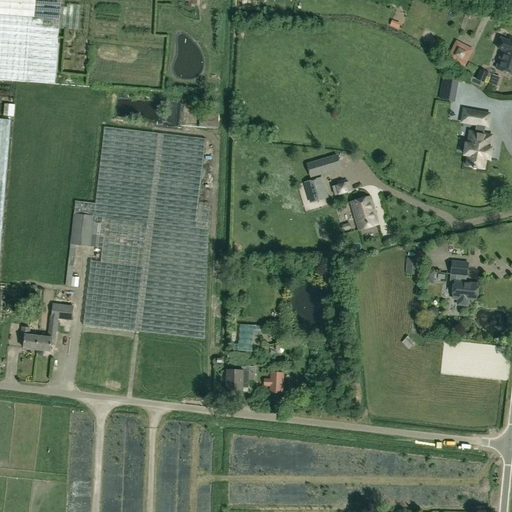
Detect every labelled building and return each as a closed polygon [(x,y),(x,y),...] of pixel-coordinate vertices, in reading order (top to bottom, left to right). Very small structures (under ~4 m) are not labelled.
[(0,0),(0,79),(54,84),(60,0),(0,0)] [(464,18),(474,21),(476,16),(466,12),(464,18)] [(502,50),(511,53),(511,42),(500,38),(497,48),(502,50)] [(447,59),(464,67),(473,50),(456,41),(447,59)] [(511,53),(502,50),(496,69),(511,74),(511,53)] [(484,83),(488,73),(479,69),(475,79),(484,83)] [(449,108),(450,102),(437,99),(436,105),(449,108)] [(199,128),(218,129),(218,114),(214,113),(214,111),(200,110),(199,128)] [(476,170),(476,168),(483,169),(487,159),(492,159),(495,145),(493,144),(494,134),(485,131),(485,126),(487,127),(489,115),(462,110),(460,122),(476,125),(474,135),(472,135),(470,145),(466,144),(464,155),(468,156),(466,166),(474,167),(473,169),(476,170)] [(0,119),(0,232),(9,120),(0,119)] [(75,202),(65,286),(78,287),(79,278),(72,277),(76,246),(99,249),(102,249),(101,259),(90,258),(89,262),(90,262),(83,325),(204,339),(210,204),(198,203),(205,140),(128,131),(104,128),(96,204),(75,202)] [(312,163),(316,176),(341,168),(337,156),(312,163)] [(334,178),(336,190),(347,188),(345,176),(334,178)] [(329,199),(323,178),(304,183),(310,204),(329,199)] [(379,225),(371,198),(351,204),(359,231),(379,225)] [(319,211),(326,211),(327,224),(335,223),(335,208),(328,208),(328,203),(318,204),(319,211)] [(415,269),(415,259),(407,258),(406,269),(415,269)] [(455,282),(453,300),(459,300),(458,305),(468,306),(469,299),(477,300),(478,284),(464,283),(464,276),(468,276),(469,263),(453,261),(452,274),(457,275),(457,282),(455,282)] [(432,270),(425,269),(423,283),(430,283),(434,281),(435,273),(432,270)] [(48,339),(38,337),(37,350),(50,352),(51,346),(55,347),(58,319),(72,321),(73,306),(53,304),(51,317),(50,317),(48,339)] [(437,317),(438,313),(437,310),(433,308),(429,310),(428,314),(429,318),(433,319),(437,317)] [(20,342),(25,343),(24,349),(37,350),(38,337),(29,336),(30,328),(22,327),(20,342)] [(401,343),(408,350),(415,344),(408,336),(401,343)] [(242,387),(248,388),(249,380),(255,380),(255,367),(251,367),(251,360),(247,360),(247,352),(252,353),(252,340),(239,340),(238,351),(231,351),(231,360),(242,360),(241,371),(227,371),(226,392),(242,392),(242,387)] [(283,394),(284,373),(270,373),(270,379),(264,379),(264,387),(269,387),(269,394),(283,394)]
